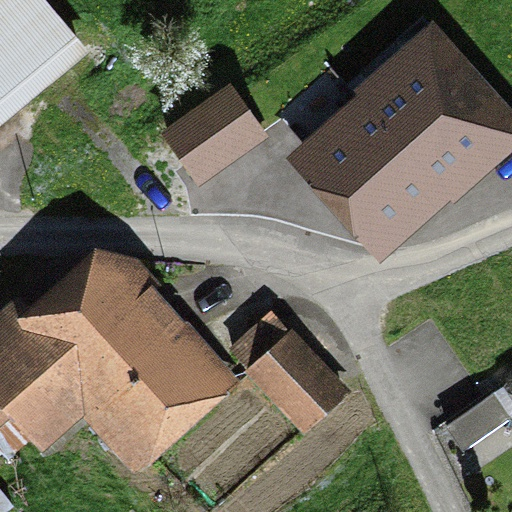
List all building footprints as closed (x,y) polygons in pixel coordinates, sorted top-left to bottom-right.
[(38,0),(2,0),(0,2),(0,139),(92,63),(38,0)] [(274,114),(393,249),(456,194),(445,181),(511,121),(511,119),(430,26),(382,68),(358,41),(274,114)] [(218,119),(192,137),(223,180),(249,162),(218,119)] [(141,269),(94,258),(0,338),(0,442),(14,431),(48,473),(90,435),(144,492),(248,400),(154,300),(162,295),(141,269)] [(296,343),(249,386),(307,449),(354,405),(296,343)]
